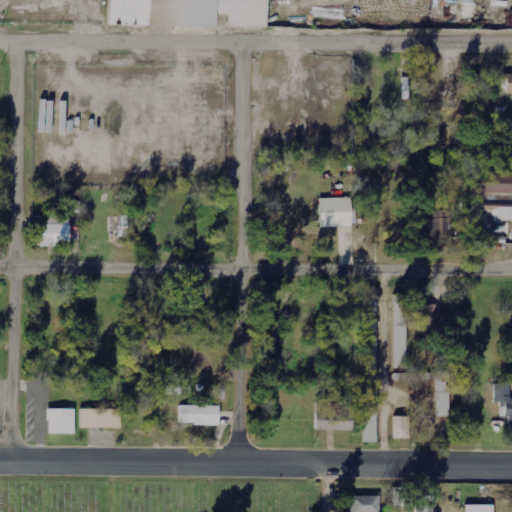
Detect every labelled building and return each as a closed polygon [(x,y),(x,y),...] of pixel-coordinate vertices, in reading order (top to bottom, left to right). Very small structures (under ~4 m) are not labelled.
[(108,0),(108,25),(216,27),(216,14),(230,14),(230,26),(267,27),(267,0),(108,0)] [(511,221),(511,172),(473,171),(472,211),(482,212),(481,244),(491,244),(492,220),(511,221)] [(351,198),(319,199),(320,228),(352,227),(351,198)] [(431,212),(431,237),(451,237),(451,211),(431,212)] [(40,247),(57,247),(57,243),(70,244),(70,216),(37,216),(37,225),(41,225),(40,247)] [(377,295),(363,295),(363,443),(377,443),(377,295)] [(393,295),(394,368),(407,368),(406,295),(393,295)] [(441,306),(423,306),(423,321),(441,321),(441,306)] [(450,373),(429,373),(429,379),(437,379),(437,417),(450,417),(450,373)] [(511,385),(495,384),(494,403),(500,403),(500,417),(510,418),(510,437),(511,437),(511,398),(511,385)] [(179,425),(219,425),(219,406),(210,406),(210,398),(200,398),(200,406),(179,406),(179,425)] [(353,431),(353,408),(324,407),(316,407),(315,430),(353,431)] [(75,409),(48,409),(47,434),(75,435),(75,409)] [(80,428),(121,429),(121,410),(80,409),(80,428)] [(409,417),(394,417),(394,440),(410,439),(409,417)] [(394,506),(407,506),(407,500),(410,500),(410,488),(394,488),(394,506)] [(379,511),(380,496),(351,496),(350,511),(379,511)]
